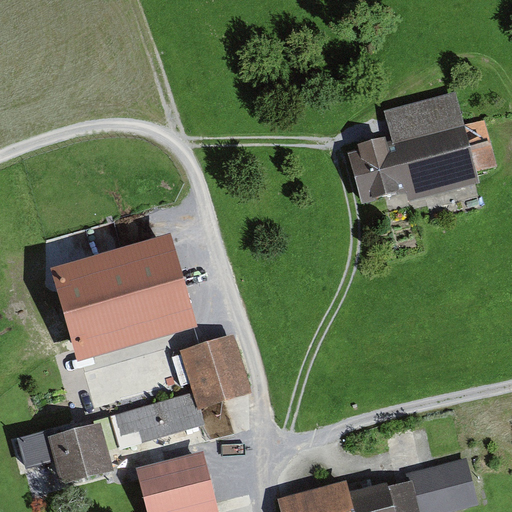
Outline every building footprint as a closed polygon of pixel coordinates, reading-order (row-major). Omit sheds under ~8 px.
[(457,98),(388,115),(394,141),(352,152),(368,214),(481,185),(479,177),(500,171),(488,124),(466,130),(457,98)] [(76,367),(196,331),(169,240),(49,276),(76,367)] [(202,410),(255,393),(237,339),(184,356),(202,410)] [(160,434),(203,423),(195,395),(109,419),(121,459),(164,447),(160,434)] [(58,487),(112,474),(101,430),(47,443),(58,487)] [(148,511),(219,511),(206,456),(139,472),(148,511)] [(430,511),(459,511),(482,506),(471,460),(421,472),(430,511)] [(422,511),(416,485),(353,499),(350,485),(280,500),(282,511),(422,511)]
